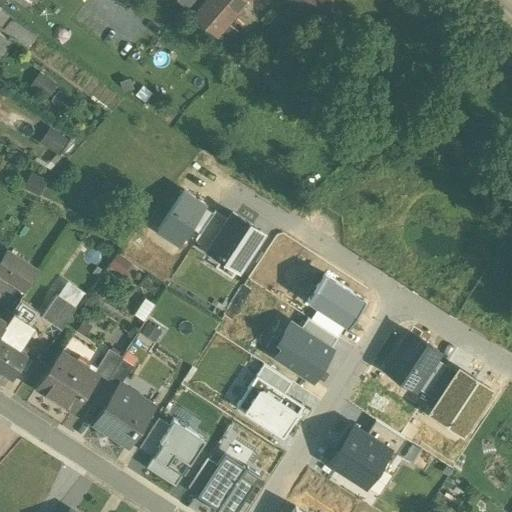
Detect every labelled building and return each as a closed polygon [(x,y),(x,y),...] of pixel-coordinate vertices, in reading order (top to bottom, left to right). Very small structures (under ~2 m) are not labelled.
[(236,12),(222,0),(207,0),(195,16),(217,35),(222,29),(236,12)] [(222,0),(236,12),(245,0),(222,0)] [(332,1),(330,0),(289,0),(314,21),(332,1)] [(237,40),(222,29),(217,35),(232,46),(237,40)] [(64,156),(73,139),(52,128),(43,145),(64,156)] [(158,233),(179,247),(190,230),(203,210),(205,207),(184,193),(158,233)] [(190,230),(201,237),(214,217),(203,210),(190,230)] [(201,237),(196,244),(208,251),(228,221),(216,213),(214,217),(201,237)] [(228,221),(208,251),(240,272),(265,234),(233,214),(228,221)] [(38,272),(6,251),(0,260),(0,276),(25,293),(38,272)] [(325,275),(308,302),(318,308),(345,326),(349,328),(366,301),(325,275)] [(76,310),(57,296),(42,317),(61,331),(76,310)] [(39,314),(19,301),(12,312),(32,325),(39,314)] [(338,338),(345,326),(318,308),(311,320),(338,338)] [(32,325),(12,312),(5,323),(0,330),(0,337),(17,348),(32,325)] [(301,329),(331,349),(338,338),(311,320),(308,318),(301,329)] [(301,329),(290,323),(278,342),(284,345),(276,358),(313,381),(321,368),(320,368),(332,349),(331,349),(301,329)] [(435,359),(439,353),(408,333),(385,368),(416,389),(435,359)] [(17,348),(0,337),(0,370),(12,379),(27,355),(17,348)] [(109,350),(94,372),(98,375),(98,374),(107,380),(121,359),(121,358),(109,350)] [(88,362),(79,356),(73,359),(61,352),(38,389),(74,412),(98,375),(94,372),(88,369),(88,362)] [(133,367),(121,359),(107,380),(117,386),(116,387),(118,389),(133,367)] [(447,367),(435,359),(416,389),(428,396),(447,367)] [(256,376),(285,393),(291,382),(263,365),(256,376)] [(427,397),(437,403),(457,373),(447,367),(428,396),(427,397)] [(492,391),(459,370),(457,373),(437,403),(431,413),(463,434),(492,391)] [(285,393),(256,376),(236,407),(284,437),(303,405),(285,393)] [(118,389),(116,387),(92,425),(126,447),(150,409),(118,389)] [(159,419),(139,449),(153,457),(162,443),(159,441),(169,426),(159,419)] [(169,426),(159,441),(162,443),(153,457),(146,468),(175,487),(206,440),(173,419),(169,426)] [(366,435),(395,454),(405,439),(376,421),(366,435)] [(384,471),(395,454),(366,435),(349,424),(333,449),(337,451),(329,463),(365,486),(377,466),(384,471)] [(216,464),(197,494),(215,506),(213,508),(219,511),(235,511),(259,475),(224,452),(216,464)] [(208,458),(188,489),(197,494),(216,464),(208,458)]
